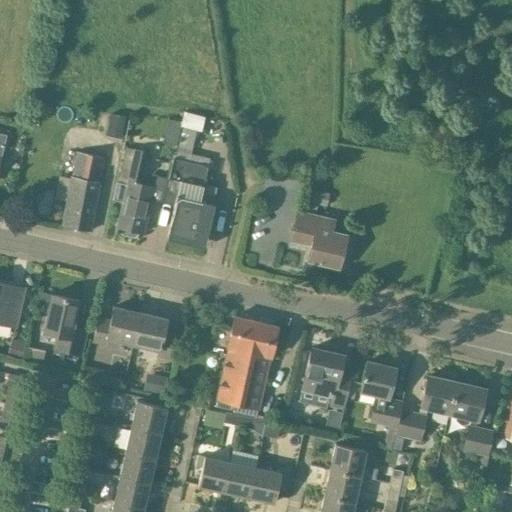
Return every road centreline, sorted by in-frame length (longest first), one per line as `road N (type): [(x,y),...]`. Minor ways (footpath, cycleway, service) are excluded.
road 1 (tertiary): [(511,347),(0,235)]
road 2 (residential): [(13,511),(46,377),(0,365)]
